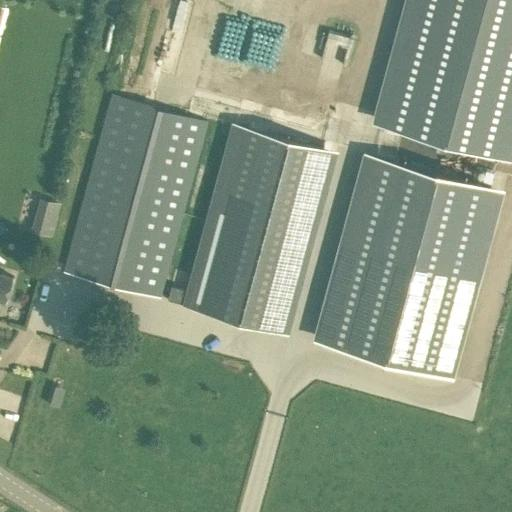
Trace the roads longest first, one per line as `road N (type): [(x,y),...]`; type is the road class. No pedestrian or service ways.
road 1 (unknown): [(293,355),(376,0)]
road 2 (unknown): [(293,355),(62,292)]
road 3 (unknown): [(511,212),(477,339),(436,375),(406,379)]
road 4 (unknown): [(249,511),(293,355)]
